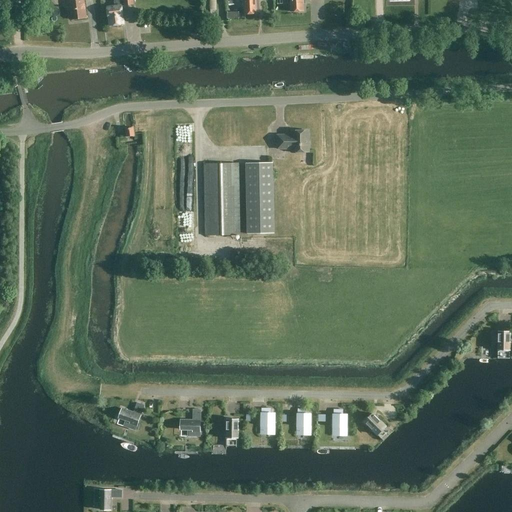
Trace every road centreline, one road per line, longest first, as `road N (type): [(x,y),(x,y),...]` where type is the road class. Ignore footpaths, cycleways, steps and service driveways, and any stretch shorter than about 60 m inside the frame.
road 1 (unclassified): [(14,51),(511,26)]
road 2 (unclassified): [(26,130),(127,106),(511,87)]
